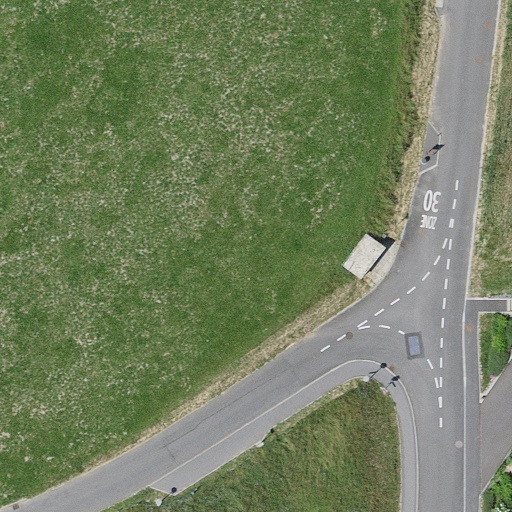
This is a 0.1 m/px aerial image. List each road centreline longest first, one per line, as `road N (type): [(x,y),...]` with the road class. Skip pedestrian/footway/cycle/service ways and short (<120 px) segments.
road 1 (residential): [(443,280),(222,425),(53,511)]
road 2 (unclassified): [(443,280),(474,0)]
road 3 (unclassified): [(439,511),(443,280)]
